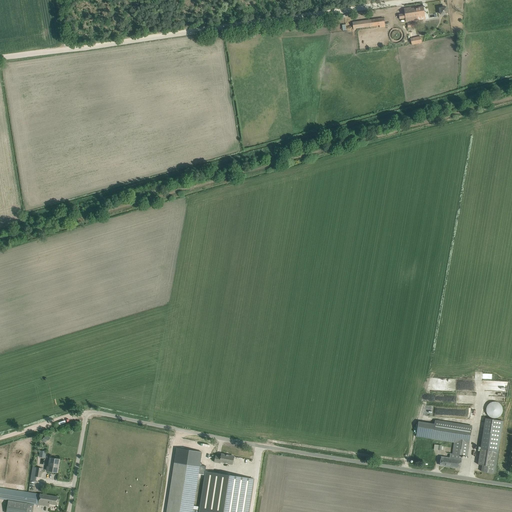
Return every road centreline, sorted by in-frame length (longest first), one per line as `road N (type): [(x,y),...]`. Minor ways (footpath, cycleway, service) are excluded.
road 1 (unclassified): [(68,511),(85,413),(94,412),(511,485)]
road 2 (track): [(65,49),(395,3)]
